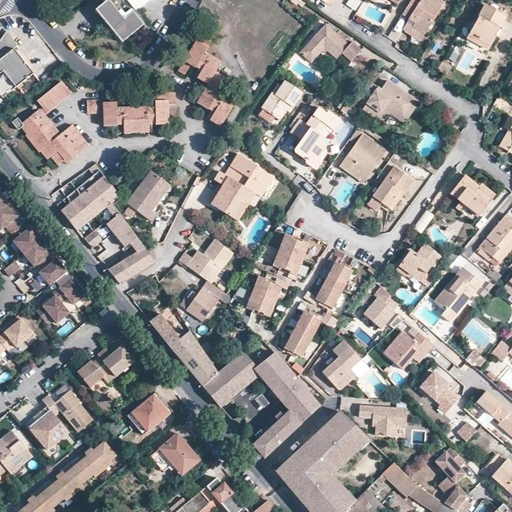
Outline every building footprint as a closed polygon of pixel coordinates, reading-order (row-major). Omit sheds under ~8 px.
[(144,26),(134,13),(149,0),(104,0),(106,2),(96,11),(122,43),(144,26)] [(355,11),(362,0),(348,0),(346,5),(355,11)] [(412,14),(418,18),(415,23),(414,26),(426,34),(445,3),(439,0),(419,0),(420,0),(419,0),(410,0),(410,1),(402,14),(409,18),(412,14)] [(488,46),(494,36),(498,28),(504,16),(484,5),(468,35),(474,38),(488,46)] [(421,41),(426,34),(414,26),(416,22),(418,18),(412,14),(409,18),(402,29),(421,41)] [(325,48),(328,50),(336,58),(342,52),(349,44),(325,23),(300,51),(311,62),(322,50),(325,48)] [(0,59),(0,96),(6,103),(9,100),(6,97),(34,74),(14,49),(17,46),(6,31),(0,42),(0,53),(3,58),(0,59)] [(210,117),(220,125),(233,105),(216,94),(226,78),(215,71),(220,62),(204,52),(211,41),(201,34),(178,70),(185,74),(191,65),(195,67),(196,65),(198,62),(203,66),(202,68),(202,69),(201,70),(200,72),(199,73),(209,80),(207,83),(196,101),(206,108),(207,106),(209,103),(210,103),(216,108),(214,111),(213,112),(212,114),(211,115),(210,117)] [(488,46),(474,38),(472,42),(486,49),(488,46)] [(349,44),(342,52),(351,60),(361,49),(352,41),(349,44)] [(342,52),(336,58),(346,66),(351,60),(342,52)] [(284,61),(279,67),(284,71),(289,64),(284,61)] [(437,69),(446,74),(450,66),(442,61),(437,69)] [(197,76),(207,83),(209,80),(199,73),(198,75),(197,76)] [(35,99),(45,111),(70,92),(60,79),(35,99)] [(407,109),(412,112),(419,102),(408,94),(406,97),(405,97),(399,99),(399,98),(397,88),(397,87),(387,80),(381,89),(368,80),(356,98),(365,104),(363,108),(385,124),(392,114),(394,116),(394,115),(397,111),(407,110),(407,109)] [(276,95),(272,92),(262,108),(280,120),(286,110),(289,106),(293,108),(303,93),(285,81),(282,86),(276,95)] [(278,83),(272,92),(276,95),(282,86),(278,83)] [(404,92),(397,87),(397,88),(399,98),(399,99),(405,97),(406,97),(408,94),(404,92)] [(154,120),(154,124),(166,124),(165,104),(173,104),(173,92),(153,93),(153,106),(115,107),(115,102),(102,102),(102,114),(103,126),(115,125),(115,121),(122,121),(122,125),(122,127),(122,129),(133,129),(147,129),(147,126),(147,124),(147,120),(154,120)] [(503,103),(507,106),(511,99),(500,93),(493,105),(500,108),(503,103)] [(98,114),(97,102),(97,99),(85,99),(86,114),(98,114)] [(65,157),(68,160),(88,145),(70,123),(59,132),(38,107),(22,119),(28,128),(24,132),(46,159),(50,156),(56,164),(61,160),(65,157)] [(324,148),(319,144),(324,137),(320,135),(326,128),(331,132),(340,119),(328,110),(326,113),(318,108),(306,124),(302,122),(310,112),(306,109),(290,131),(301,140),(294,149),(295,154),(299,156),(302,156),(304,157),(305,165),(311,169),(316,168),(326,155),(324,148)] [(404,123),(412,112),(407,109),(407,110),(397,111),(394,115),(394,116),(404,123)] [(511,147),(511,115),(510,114),(503,126),(509,130),(500,147),(508,151),(511,147)] [(17,129),(22,125),(16,117),(10,122),(17,129)] [(219,127),(220,125),(210,117),(209,118),(208,120),(219,127)] [(357,128),(364,132),(367,127),(360,123),(357,128)] [(357,171),(367,178),(385,152),(374,144),(362,135),(340,167),(347,172),(351,167),(357,171)] [(394,153),(398,148),(392,144),(388,148),(394,153)] [(152,159),(157,152),(154,150),(153,150),(148,156),(152,159)] [(228,177),(255,193),(261,197),(273,177),(256,167),(257,165),(238,154),(225,175),(228,177)] [(402,193),(403,193),(413,179),(395,165),(385,179),(382,182),(373,195),(382,201),(389,207),(399,192),(402,193)] [(363,184),(367,178),(357,171),(351,167),(347,172),(353,177),(363,184)] [(153,200),(167,182),(151,170),(127,202),(150,220),(155,213),(151,211),(157,203),(153,200)] [(476,188),(479,186),(471,180),(465,175),(450,193),(460,201),(456,207),(459,210),(464,204),(478,215),(491,199),(476,189),(476,188)] [(60,210),(76,230),(106,206),(111,203),(118,196),(103,176),(60,210)] [(211,204),(237,221),(255,193),(228,177),(222,187),(212,202),(211,204)] [(267,190),(273,192),(278,181),(273,179),(267,190)] [(171,186),(167,182),(153,200),(157,203),(171,186)] [(481,184),(479,186),(476,188),(476,189),(491,199),(494,195),(495,194),(481,184)] [(210,200),(212,202),(222,187),(219,186),(210,200)] [(402,195),(403,193),(402,193),(399,192),(389,207),(392,208),(399,198),(402,195)] [(11,231),(22,223),(17,217),(19,215),(8,202),(0,208),(0,228),(1,229),(6,225),(11,231)] [(119,214),(111,203),(106,206),(114,217),(119,214)] [(425,210),(414,230),(422,234),(433,214),(425,210)] [(144,248),(119,214),(114,217),(101,225),(107,234),(112,231),(123,246),(129,241),(136,251),(108,270),(119,283),(154,261),(144,248)] [(511,231),(510,230),(511,227),(511,218),(507,214),(480,246),(499,262),(511,246),(511,231)] [(24,253),(41,238),(31,226),(27,229),(22,223),(11,231),(16,238),(13,240),(24,253)] [(112,231),(107,234),(117,249),(123,246),(112,231)] [(94,232),(84,240),(91,248),(101,240),(94,232)] [(291,239),(292,237),(285,234),(279,250),(272,266),(279,269),(279,267),(288,271),(289,271),(288,273),(295,276),(302,260),(308,244),(301,241),(300,243),(291,239)] [(37,263),(48,254),(52,251),(41,238),(24,253),(34,265),(37,263)] [(198,250),(186,265),(205,279),(216,264),(221,268),(232,252),(214,239),(206,250),(209,253),(207,256),(203,254),(198,250)] [(409,273),(413,276),(421,281),(431,267),(433,268),(441,257),(425,244),(417,256),(410,251),(397,269),(406,276),(408,273),(409,273)] [(53,260),(48,254),(37,263),(42,269),(40,272),(50,284),(68,270),(57,257),(53,260)] [(5,269),(10,275),(21,267),(15,260),(5,269)] [(320,302),(328,306),(333,308),(343,290),(352,271),(347,268),(339,264),(335,262),(325,281),(316,299),(320,302)] [(210,282),(221,268),(216,264),(205,279),(207,280),(210,282)] [(383,268),(374,281),(381,287),(384,290),(388,284),(383,280),(388,272),(383,268)] [(456,275),(447,287),(450,289),(460,277),(463,279),(469,272),(463,268),(457,275),(456,275)] [(31,270),(22,278),(29,286),(38,277),(31,270)] [(450,289),(447,287),(435,302),(444,310),(441,315),(449,322),(482,283),(469,272),(463,279),(460,277),(450,289)] [(55,295),(62,302),(68,297),(74,304),(86,293),(72,276),(53,292),(55,293),(55,295)] [(262,313),(261,315),(269,318),(275,302),(282,286),(274,282),(273,285),(264,281),(265,279),(258,276),(252,292),(239,287),(234,295),(248,301),(245,308),(252,310),(252,309),(262,313)] [(39,280),(30,285),(35,293),(44,289),(39,280)] [(201,322),(223,292),(210,282),(207,280),(196,295),(190,291),(186,297),(191,301),(185,310),(201,322)] [(384,290),(381,287),(374,295),(377,297),(363,314),(381,329),(395,312),(393,311),(400,303),(384,290)] [(70,312),(62,302),(55,295),(36,310),(45,321),(51,315),(57,322),(70,312)] [(431,306),(441,315),(444,310),(435,302),(431,306)] [(289,350),(299,355),(302,356),(312,338),(321,319),(317,317),(308,312),(304,310),(294,329),(285,348),(289,350)] [(203,386),(218,373),(198,344),(189,330),(183,336),(179,338),(173,331),(159,313),(150,321),(179,357),(203,386)] [(240,317),(246,324),(249,317),(241,314),(240,317)] [(4,332),(0,335),(0,339),(8,349),(15,344),(17,346),(33,333),(18,315),(11,321),(13,324),(4,332)] [(11,321),(2,328),(4,332),(13,324),(11,321)] [(178,328),(173,331),(179,338),(183,336),(178,328)] [(433,345),(419,333),(413,340),(403,331),(384,353),(402,369),(413,357),(421,348),(427,352),(433,345)] [(361,358),(344,340),(333,350),(339,357),(323,372),(339,390),(357,375),(351,368),(361,358)] [(502,360),(509,352),(499,343),(491,351),(502,360)] [(98,357),(109,370),(114,377),(134,361),(121,346),(110,355),(104,348),(96,355),(98,357)] [(465,360),(476,370),(487,356),(476,347),(465,360)] [(419,362),(427,352),(421,348),(413,357),(419,362)] [(218,373),(203,386),(225,413),(261,380),(292,413),(287,420),(288,422),(283,427),(278,421),(258,439),(262,443),(256,449),(260,453),(264,453),(266,451),(268,454),(293,430),(320,405),(271,354),(257,367),(243,352),(218,373)] [(89,388),(109,370),(98,357),(91,363),(90,361),(76,373),(89,388)] [(449,384),(433,372),(420,387),(440,404),(441,404),(443,401),(450,408),(458,399),(445,388),(449,384)] [(47,406),(54,414),(60,409),(79,431),(93,419),(78,402),(79,401),(70,389),(54,403),(48,395),(42,400),(47,406)] [(511,435),(511,413),(486,391),(474,404),(482,411),(484,409),(499,423),(497,425),(511,437),(511,435)] [(128,415),(142,434),(171,410),(156,392),(128,415)] [(450,408),(443,401),(441,404),(440,404),(438,406),(446,413),(450,408)] [(69,432),(54,414),(47,406),(33,418),(35,420),(27,426),(48,451),(69,432)] [(407,408),(359,406),(359,417),(373,417),(372,421),(377,421),(376,425),(376,435),(396,436),(396,425),(406,425),(407,408)] [(340,413),(280,466),(284,471),(284,475),(281,478),(311,511),(338,511),(352,500),(330,475),(366,442),(340,413)] [(107,428),(111,425),(118,419),(114,415),(106,422),(104,423),(107,428)] [(466,441),(477,430),(468,421),(457,432),(466,441)] [(175,435),(168,426),(156,436),(163,445),(175,435)] [(21,461),(23,464),(34,456),(12,430),(5,436),(9,441),(7,443),(5,441),(0,445),(0,460),(6,468),(9,471),(21,461)] [(173,461),(176,465),(183,473),(199,459),(177,433),(175,435),(163,445),(159,448),(171,462),(173,461)] [(5,436),(0,440),(0,445),(5,441),(7,443),(9,441),(5,436)] [(65,473),(59,478),(35,497),(30,501),(18,511),(45,511),(52,507),(53,506),(58,502),(64,497),(73,490),(81,483),(87,478),(92,474),(101,467),(110,460),(115,455),(104,441),(93,450),(88,454),(65,473)] [(465,462),(451,446),(435,461),(455,483),(465,473),(459,467),(465,462)] [(171,462),(159,448),(150,456),(163,471),(169,467),(171,469),(176,465),(173,461),(171,462)] [(511,462),(506,458),(505,460),(497,453),(486,467),(493,474),(492,476),(511,492),(511,462)] [(112,463),(110,460),(101,467),(103,470),(112,463)] [(11,474),(23,464),(21,461),(9,471),(11,474)] [(127,470),(132,466),(127,461),(122,465),(127,470)] [(395,486),(406,475),(393,463),(377,478),(382,482),(386,478),(395,486)] [(284,471),(280,466),(275,471),(281,478),(284,475),(284,471)] [(103,470),(101,467),(92,474),(94,477),(95,477),(103,470)] [(407,495),(416,485),(406,475),(395,486),(406,497),(407,495)] [(249,511),(223,482),(222,483),(216,476),(181,507),(185,511),(198,511),(216,497),(228,511),(249,511)] [(466,496),(448,476),(438,485),(449,497),(445,503),(457,511),(465,511),(472,503),(464,499),(466,496)] [(83,486),(81,483),(73,490),(75,493),(83,487),(83,486)] [(416,485),(407,495),(432,511),(436,511),(444,503),(416,485)] [(338,511),(379,511),(384,508),(366,488),(352,500),(338,511)] [(75,493),(73,490),(64,497),(66,500),(74,493),(75,493)] [(485,508),(488,511),(494,511),(503,503),(497,496),(485,508)] [(228,511),(216,497),(198,511),(207,511),(215,506),(220,511),(228,511)] [(272,511),(276,509),(268,500),(257,508),(252,511),(272,511)] [(444,503),(436,511),(454,511),(455,511),(444,503)] [(511,511),(503,503),(494,511),(511,511)]
